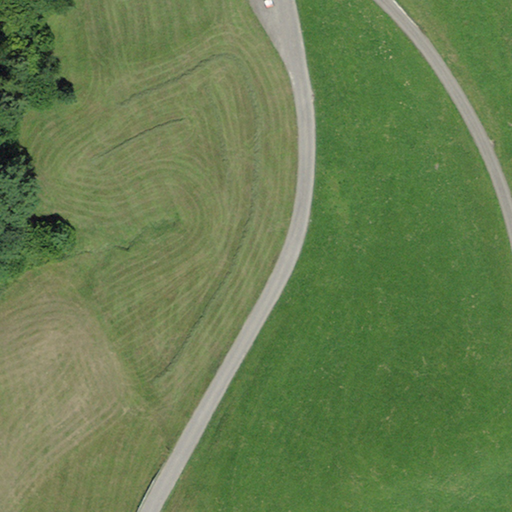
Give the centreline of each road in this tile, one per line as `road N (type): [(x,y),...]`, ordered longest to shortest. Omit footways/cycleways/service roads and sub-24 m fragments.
road 1 (unclassified): [(280,0),(305,118),(302,220),(280,279),(149,511)]
road 2 (unclassified): [(379,0),(437,60),(491,146),(511,205)]
